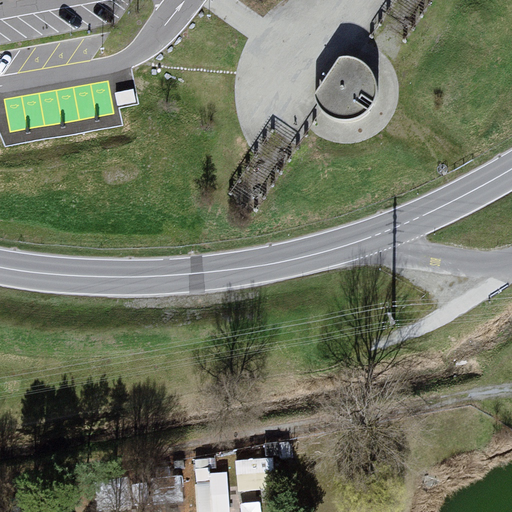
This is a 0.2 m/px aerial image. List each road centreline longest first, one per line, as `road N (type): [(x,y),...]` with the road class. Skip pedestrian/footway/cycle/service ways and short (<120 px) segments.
road 1 (tertiary): [(0,267),(118,278),(209,274),(383,233)]
road 2 (unclassified): [(511,267),(443,312),(367,345)]
road 3 (tertiary): [(383,233),(511,170)]
road 4 (unclassified): [(511,245),(411,256),(383,233)]
